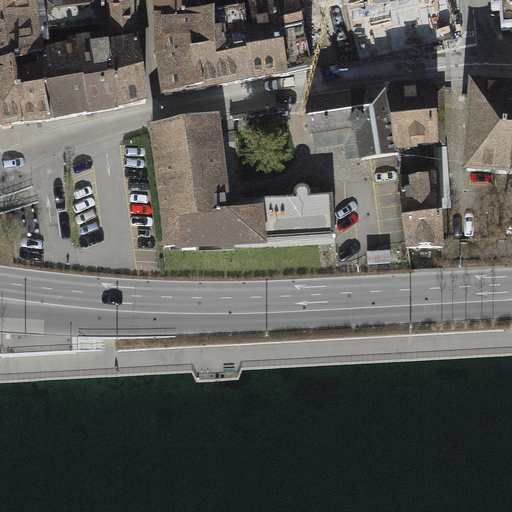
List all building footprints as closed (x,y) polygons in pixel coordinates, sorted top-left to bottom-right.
[(38,59),(43,57),(40,39),(39,31),(35,13),(33,0),(0,1),(0,66),(13,64),(38,59)] [(32,0),(33,0),(35,13),(91,6),(107,5),(107,0),(32,0)] [(158,0),(159,19),(202,17),(205,0),(158,0)] [(251,11),(250,2),(249,0),(229,0),(230,3),(212,5),(213,16),(241,12),(251,11)] [(241,12),(254,81),(313,71),(300,13),(296,0),(264,0),(250,2),(251,11),(241,12)] [(511,32),(511,0),(491,0),(493,14),(500,13),(502,33),(511,32)] [(108,46),(138,44),(141,1),(107,5),(108,39),(108,46)] [(91,6),(35,13),(39,31),(99,23),(99,40),(108,39),(107,5),(91,6)] [(196,57),(203,90),(254,81),(241,12),(213,16),(215,50),(196,57)] [(159,47),(166,95),(203,90),(196,57),(215,50),(213,16),(202,17),(159,19),(159,47)] [(49,122),(90,114),(79,41),(79,37),(48,42),(50,55),(43,57),(38,59),(49,122)] [(90,114),(117,110),(108,46),(108,39),(99,40),(79,41),(90,114)] [(148,104),(138,44),(108,46),(117,110),(148,104)] [(23,124),(49,122),(38,59),(13,64),(23,124)] [(0,127),(23,124),(13,64),(0,66),(0,127)] [(430,87),(389,91),(399,147),(419,146),(437,145),(432,104),(445,103),(444,87),(430,87)] [(511,89),(475,87),(468,171),(511,173),(511,89)] [(389,91),(311,105),(316,149),(353,143),(357,161),(400,154),(399,147),(389,91)] [(218,120),(154,129),(167,246),(337,238),(333,196),(228,200),(218,120)] [(403,182),(422,181),(419,146),(399,147),(400,154),(403,182)] [(409,251),(444,248),(438,163),(431,163),(432,180),(422,181),(403,182),(409,251)]
